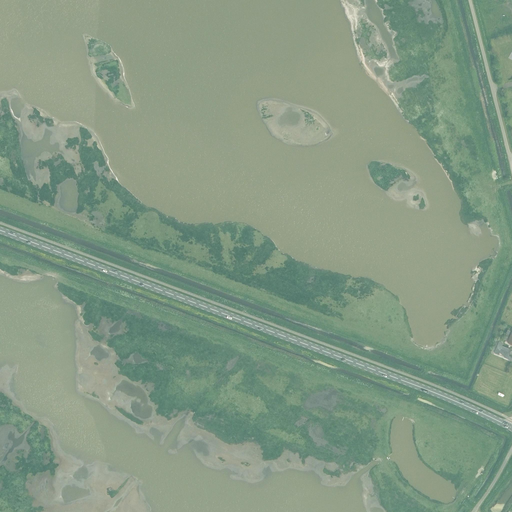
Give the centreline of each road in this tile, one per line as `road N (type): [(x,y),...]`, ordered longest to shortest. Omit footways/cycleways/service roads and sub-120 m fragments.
road 1 (primary): [(509,426),(0,230)]
road 2 (unclassified): [(511,164),(470,0)]
